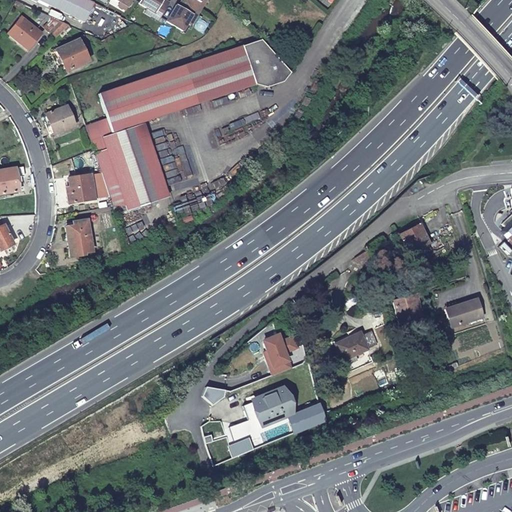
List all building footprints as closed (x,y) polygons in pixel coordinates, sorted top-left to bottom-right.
[(40,0),(83,22),(93,2),(88,0),(31,0),(36,2),(37,0),(40,0)] [(159,19),(168,4),(162,1),(162,0),(142,0),(149,4),(156,8),(152,14),(159,19)] [(191,14),(195,16),(199,9),(183,0),(179,6),(175,4),(166,19),(182,29),(186,23),(191,14)] [(183,0),(199,9),(203,2),(200,0),(199,0),(183,0)] [(125,11),(128,7),(120,2),(117,6),(125,11)] [(145,11),(152,14),(156,8),(149,4),(145,11)] [(191,14),(186,23),(190,25),(195,16),(191,14)] [(8,33),(27,49),(40,33),(21,17),(8,33)] [(55,37),(68,25),(56,18),(52,22),(55,25),(49,30),(55,37)] [(89,61),(79,38),(56,48),(65,71),(89,61)] [(281,80),(289,73),(258,41),(240,47),(172,69),(157,74),(98,93),(106,118),(85,125),(92,149),(111,206),(121,204),(123,211),(166,199),(142,123),(175,112),(207,101),(254,86),(265,85),(281,80)] [(44,115),(51,133),(73,125),(65,106),(44,115)] [(0,170),(0,194),(18,191),(14,168),(0,170)] [(67,191),(69,202),(93,199),(89,174),(68,177),(70,190),(67,191)] [(511,215),(502,225),(508,231),(506,233),(511,238),(511,215)] [(65,227),(71,257),(82,255),(82,253),(93,252),(87,220),(76,222),(77,225),(65,227)] [(418,224),(398,235),(405,247),(412,244),(415,251),(428,245),(424,237),(425,237),(418,224)] [(0,251),(13,246),(3,226),(0,227),(0,251)] [(360,268),(368,262),(365,251),(353,259),(360,268)] [(391,303),(398,326),(422,318),(414,296),(391,303)] [(459,308),(445,312),(451,330),(482,321),(476,302),(459,307),(459,308)] [(353,357),(376,346),(370,333),(361,337),(360,334),(335,345),(345,367),(356,363),(353,357)] [(267,361),(274,376),(290,369),(284,354),(295,349),(290,339),(279,344),(276,337),(265,342),(263,346),(269,359),(267,361)] [(242,406),(254,435),(294,419),(282,387),(262,394),(263,398),(242,406)]
